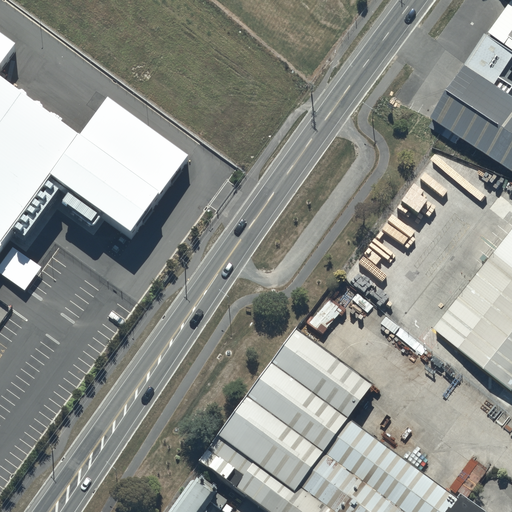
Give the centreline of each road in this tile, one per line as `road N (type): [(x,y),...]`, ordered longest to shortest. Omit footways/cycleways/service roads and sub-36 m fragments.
road 1 (secondary): [(50,511),(416,0)]
road 2 (unknown): [(0,446),(194,173),(186,150),(0,7)]
road 3 (unknown): [(0,368),(101,227)]
